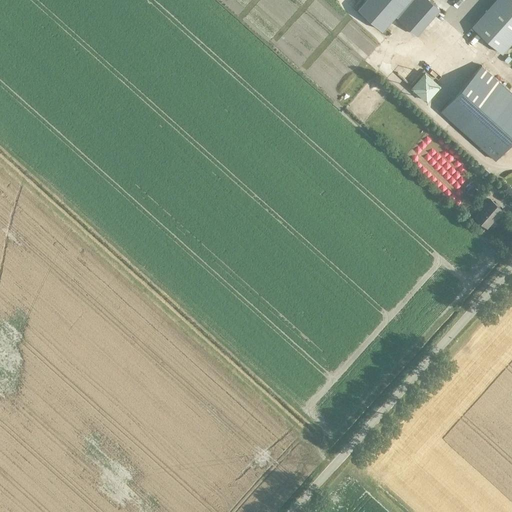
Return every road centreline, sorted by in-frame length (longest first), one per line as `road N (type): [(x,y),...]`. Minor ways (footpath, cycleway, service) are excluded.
road 1 (unclassified): [(293,511),(511,268)]
road 2 (track): [(511,166),(494,171),(385,73),(382,42),(343,0)]
